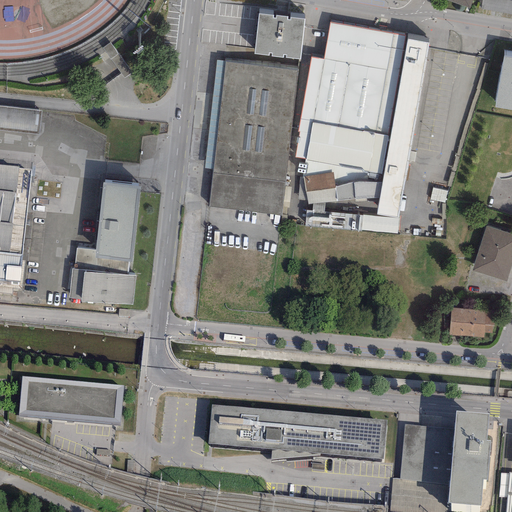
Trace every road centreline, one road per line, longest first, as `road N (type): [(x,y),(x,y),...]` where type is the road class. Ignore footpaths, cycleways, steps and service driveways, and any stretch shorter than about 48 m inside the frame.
road 1 (unclassified): [(157,322),(156,363),(180,383),(511,411)]
road 2 (residential): [(157,322),(499,354)]
road 3 (unclassified): [(193,0),(157,322)]
